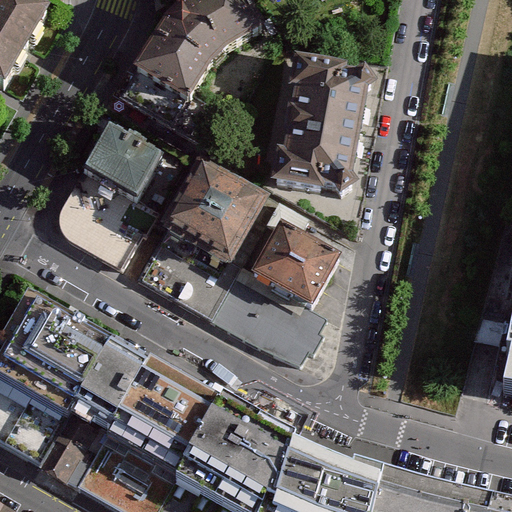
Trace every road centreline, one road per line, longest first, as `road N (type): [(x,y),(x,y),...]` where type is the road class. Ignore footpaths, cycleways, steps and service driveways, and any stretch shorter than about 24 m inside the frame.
road 1 (residential): [(417,0),(341,394),(331,412)]
road 2 (residential): [(331,412),(0,231)]
road 3 (tertiary): [(115,0),(0,211)]
road 4 (residential): [(511,464),(331,412)]
